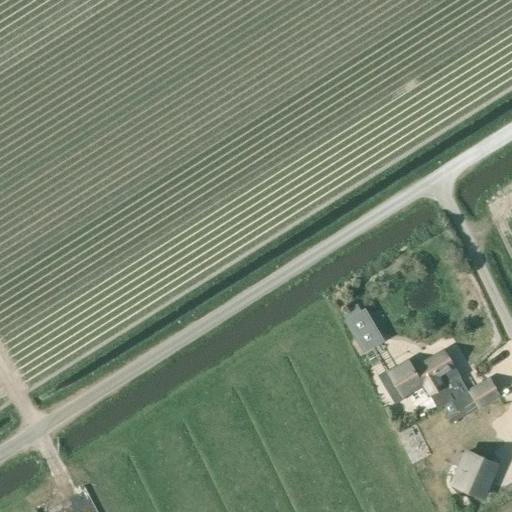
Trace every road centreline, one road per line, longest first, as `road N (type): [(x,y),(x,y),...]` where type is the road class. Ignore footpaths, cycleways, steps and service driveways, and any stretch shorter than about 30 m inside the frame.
road 1 (unclassified): [(435,179),(0,454)]
road 2 (unclassified): [(511,330),(435,179)]
road 3 (track): [(0,371),(67,494)]
